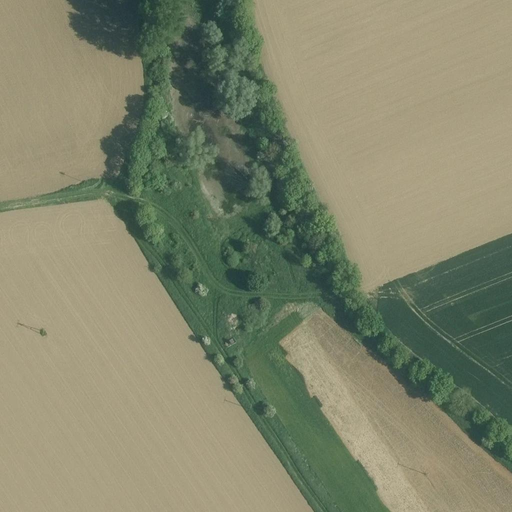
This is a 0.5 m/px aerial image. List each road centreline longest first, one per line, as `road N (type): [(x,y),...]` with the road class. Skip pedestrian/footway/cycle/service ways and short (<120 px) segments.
road 1 (track): [(117,197),(326,511)]
road 2 (track): [(0,207),(110,193),(153,205),(227,287),(332,294)]
